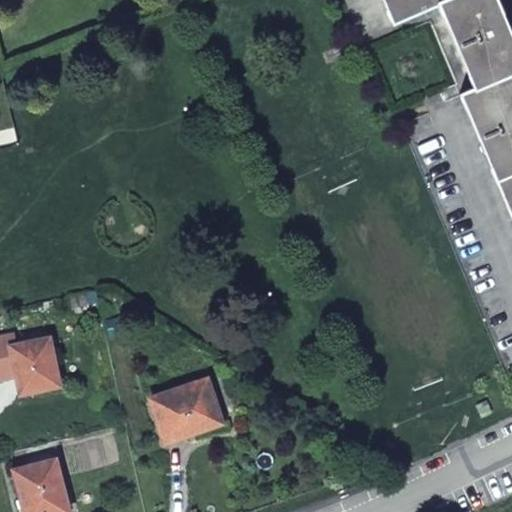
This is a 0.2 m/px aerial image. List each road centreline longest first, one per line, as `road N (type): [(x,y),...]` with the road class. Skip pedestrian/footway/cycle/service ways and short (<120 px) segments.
road 1 (residential): [(511,279),(441,113)]
road 2 (residential): [(511,443),(396,498)]
